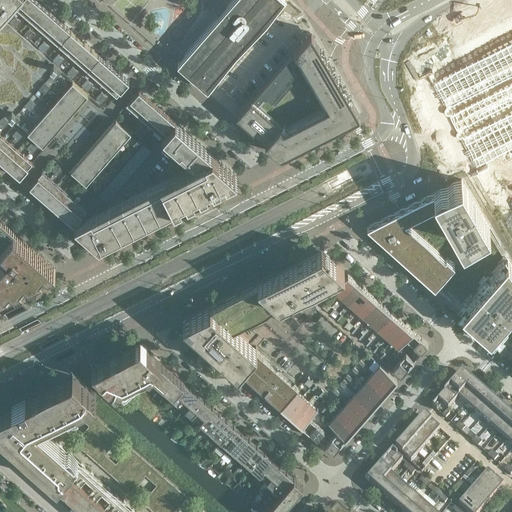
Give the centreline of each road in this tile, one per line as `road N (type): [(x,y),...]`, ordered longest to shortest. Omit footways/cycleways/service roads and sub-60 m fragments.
road 1 (residential): [(334,483),(138,308)]
road 2 (secondary): [(138,308),(321,218)]
road 3 (secondary): [(273,190),(101,278)]
road 4 (residential): [(334,483),(459,342)]
road 5 (residential): [(459,342),(321,218)]
road 6 (residential): [(205,119),(68,0)]
road 7 (unclassified): [(318,2),(205,119)]
road 8 (secondary): [(0,378),(138,308)]
road 9 (tertiary): [(401,124),(318,2)]
road 10 (secondary): [(401,124),(273,190)]
road 11 (residential): [(101,278),(0,189)]
road 12 (secondary): [(511,68),(401,124)]
